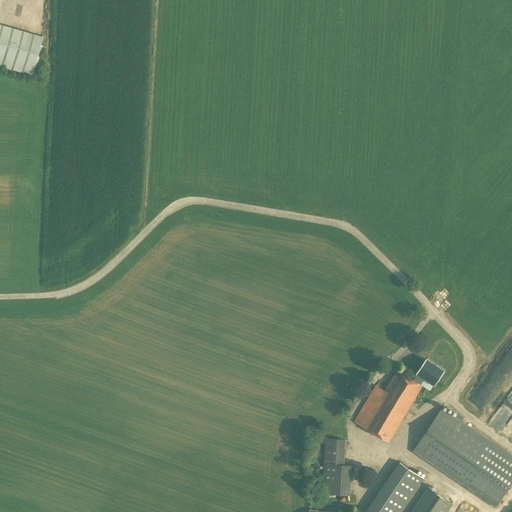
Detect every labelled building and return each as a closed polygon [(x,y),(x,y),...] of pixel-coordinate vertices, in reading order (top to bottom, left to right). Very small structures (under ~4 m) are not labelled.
[(0,66),(31,75),(42,37),(0,24),(0,66)] [(434,384),(443,371),(426,360),(418,373),(434,384)] [(389,442),(422,386),(397,369),(384,390),(375,385),(354,421),(389,442)] [(511,481),(511,455),(441,408),(413,451),(495,507),(511,481)] [(350,494),(351,464),(344,464),(345,438),(326,437),(324,493),(350,494)] [(365,511),(399,511),(423,478),(399,462),(365,511)] [(447,511),(453,504),(427,488),(410,511),(447,511)]
